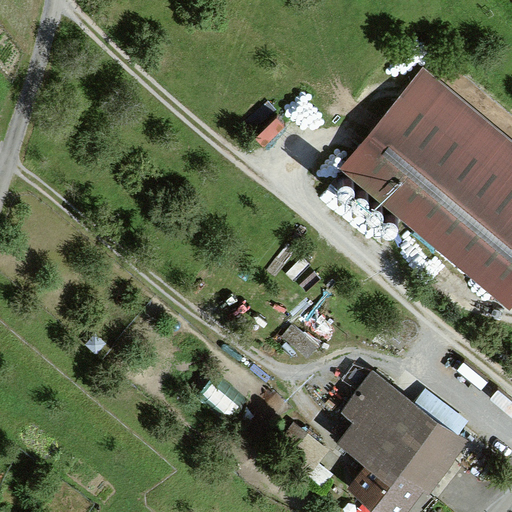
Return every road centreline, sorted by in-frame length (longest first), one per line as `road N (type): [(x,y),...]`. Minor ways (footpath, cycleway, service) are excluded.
road 1 (track): [(511,384),(53,5)]
road 2 (residential): [(53,0),(0,180)]
